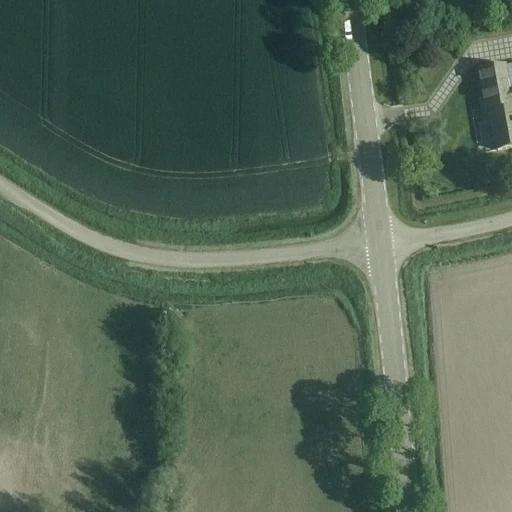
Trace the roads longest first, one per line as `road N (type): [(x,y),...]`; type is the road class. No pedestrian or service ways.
road 1 (unclassified): [(381,245),(166,260),(110,247),(0,185)]
road 2 (secondary): [(406,511),(381,245)]
road 3 (secondary): [(381,245),(349,0)]
road 4 (unclassified): [(381,245),(511,222)]
